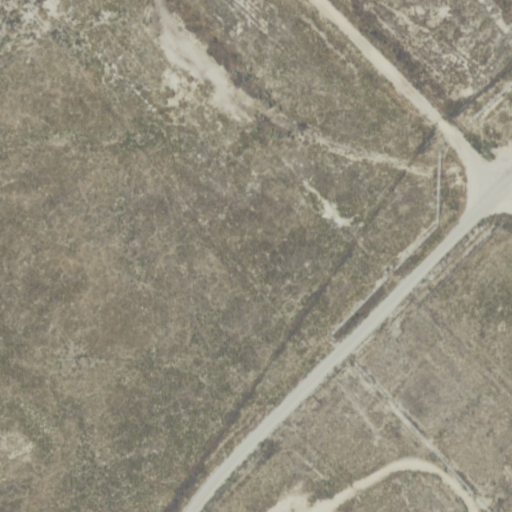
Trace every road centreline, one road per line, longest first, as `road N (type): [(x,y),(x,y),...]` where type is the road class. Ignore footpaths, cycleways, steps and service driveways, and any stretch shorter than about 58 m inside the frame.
road 1 (track): [(511,159),(219,455),(177,511)]
road 2 (track): [(511,185),(390,29),(369,24),(349,0)]
